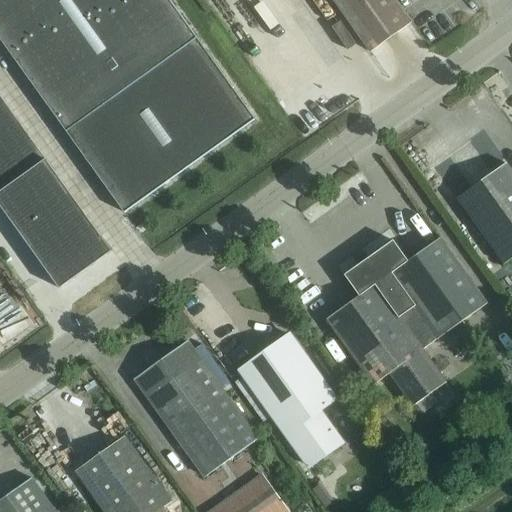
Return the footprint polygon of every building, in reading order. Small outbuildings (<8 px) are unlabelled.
[(0,0),(0,39),(66,132),(128,218),(259,125),(197,39),(169,0),(0,0)] [(394,0),(333,0),(371,52),(412,23),(394,0)] [(0,114),(9,108),(0,95),(0,114)] [(0,134),(18,121),(9,108),(0,114),(0,134)] [(0,134),(0,136),(8,148),(27,134),(18,121),(0,134)] [(27,134),(8,148),(1,153),(11,166),(37,147),(27,134)] [(46,160),(37,147),(11,166),(20,179),(46,160)] [(0,153),(0,173),(11,166),(1,153),(0,153)] [(46,160),(20,179),(32,195),(58,177),(46,160)] [(457,199),(504,265),(511,258),(511,171),(507,164),(457,199)] [(11,166),(0,173),(0,193),(20,179),(11,166)] [(58,177),(32,195),(44,212),(70,193),(58,177)] [(0,205),(6,214),(32,195),(20,179),(0,193),(0,205)] [(55,228),(81,209),(70,193),(44,212),(55,228)] [(32,195),(6,214),(18,230),(44,212),(32,195)] [(81,209),(55,228),(67,244),(77,237),(93,226),(81,209)] [(18,230),(29,246),(55,228),(44,212),(18,230)] [(77,237),(95,263),(111,252),(93,226),(77,237)] [(41,263),(57,251),(67,244),(55,228),(29,246),(41,263)] [(77,237),(67,244),(57,251),(76,277),(95,263),(77,237)] [(446,383),(423,350),(487,304),(441,239),(409,262),(393,240),(345,275),(360,297),(327,320),(374,385),(390,373),(414,406),(446,383)] [(57,251),(41,263),(59,289),(76,277),(57,251)] [(287,435),(319,412),(336,400),(289,335),(240,370),(287,435)] [(205,477),(258,440),(188,342),(136,379),(205,477)] [(343,444),(319,412),(287,435),(310,468),(343,444)] [(158,511),(164,508),(172,502),(125,437),(76,472),(104,511),(158,511)] [(287,511),(262,476),(211,511),(287,511)] [(55,511),(32,478),(17,489),(0,501),(0,511),(55,511)]
